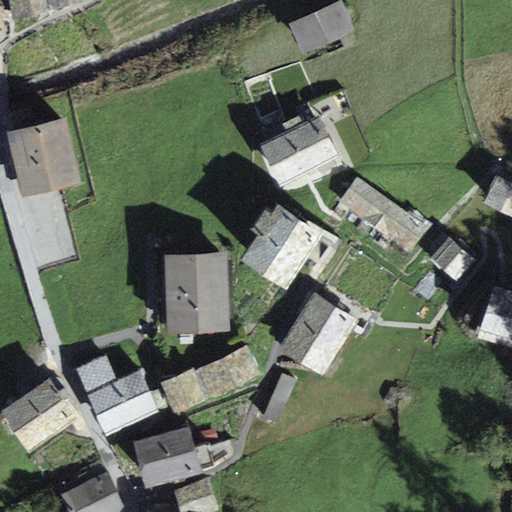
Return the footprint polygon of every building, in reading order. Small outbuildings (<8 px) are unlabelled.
[(40,0),(1,0),(4,18),(42,12),(40,0)] [(40,0),(42,12),(93,2),(92,0),(40,0)] [(335,3),(283,26),(297,57),(349,35),(335,3)] [(312,118),(254,142),(272,184),(330,159),(312,118)] [(8,132),(23,199),(82,186),(68,119),(8,132)] [(511,184),(490,175),(477,202),(511,217),(511,184)] [(429,228),(353,179),(334,209),(409,258),(429,228)] [(332,247),(265,205),(231,259),(273,286),(296,251),(320,266),(332,247)] [(473,262),(448,238),(428,258),(453,283),(473,262)] [(219,254),(156,254),(157,332),(219,331),(219,254)] [(511,292),(488,285),(474,336),(511,346),(511,292)] [(326,376),(356,322),(310,297),(280,351),(326,376)] [(242,350),(194,370),(206,398),(254,378),(242,350)] [(157,413),(139,369),(83,392),(101,436),(157,413)] [(198,399),(188,371),(160,381),(171,409),(198,399)] [(279,376),(263,415),(277,421),(293,382),(279,376)] [(43,377),(0,404),(0,424),(18,452),(69,419),(43,377)] [(180,430),(127,443),(137,485),(190,472),(180,430)] [(104,471),(57,493),(66,511),(110,511),(121,507),(104,471)] [(206,480),(173,491),(180,511),(208,511),(216,510),(206,480)]
